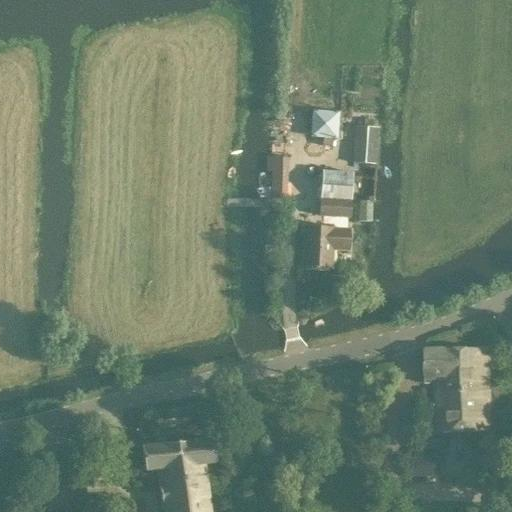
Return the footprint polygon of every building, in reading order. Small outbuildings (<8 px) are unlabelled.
[(352,163),(373,164),(377,165),(379,128),(378,128),(354,127),(354,134),(352,163)] [(304,229),(302,267),(331,268),(332,251),(348,252),(349,231),(333,230),(333,218),(349,219),(350,202),(352,173),(322,172),(321,192),(320,201),(319,217),(324,217),(324,230),(304,229)] [(488,350),(425,351),(424,384),(437,384),(437,433),(488,431),(488,350)] [(165,445),(142,448),(145,472),(157,471),(162,511),(208,511),(203,466),(214,465),(212,442),(189,444),(188,442),(165,445)] [(442,459),(409,459),(409,478),(442,478),(442,459)]
